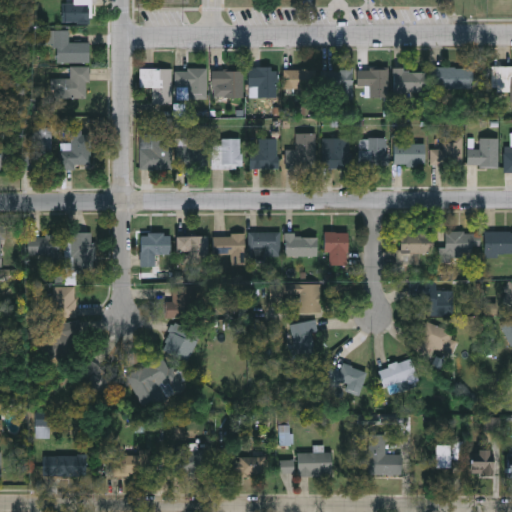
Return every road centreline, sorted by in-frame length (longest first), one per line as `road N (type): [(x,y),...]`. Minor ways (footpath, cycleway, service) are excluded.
road 1 (residential): [(511,199),(0,204)]
road 2 (residential): [(511,508),(0,504)]
road 3 (residential): [(511,38),(123,40)]
road 4 (residential): [(122,0),(126,316)]
